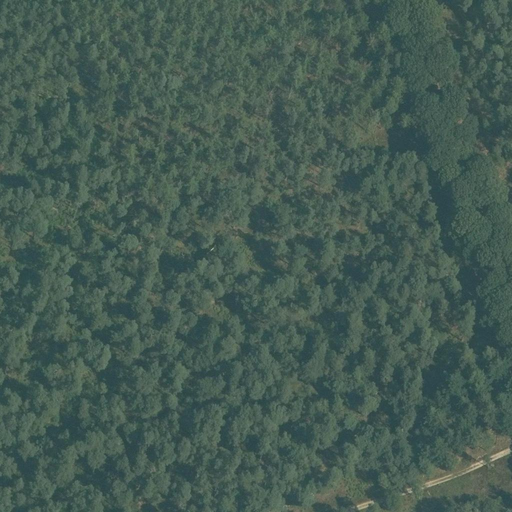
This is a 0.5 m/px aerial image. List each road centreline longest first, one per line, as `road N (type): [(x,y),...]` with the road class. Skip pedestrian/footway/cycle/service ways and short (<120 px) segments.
road 1 (track): [(395,0),(511,307)]
road 2 (track): [(351,511),(511,451)]
